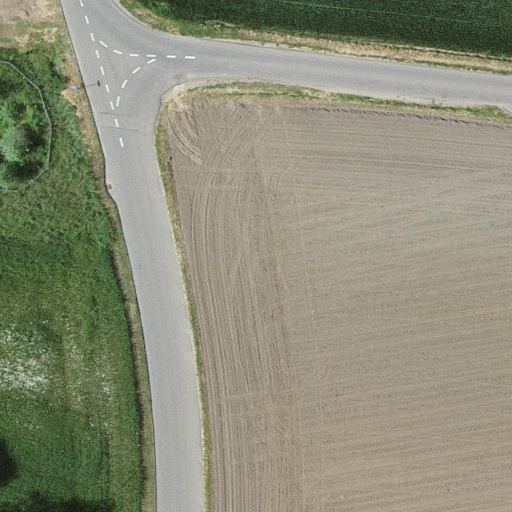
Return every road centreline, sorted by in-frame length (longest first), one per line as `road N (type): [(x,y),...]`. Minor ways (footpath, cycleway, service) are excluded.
road 1 (tertiary): [(99,58),(163,308),(180,511)]
road 2 (unclassified): [(99,58),(201,58),(511,91)]
